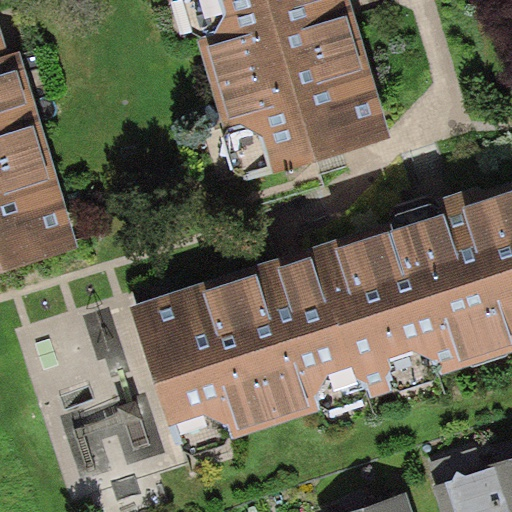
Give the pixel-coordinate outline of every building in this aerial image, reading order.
[(350,0),(183,0),(193,37),(198,42),(236,177),(242,181),(273,173),(273,181),(393,144),(350,0)] [(0,63),(11,59),(0,23),(0,63)] [(21,56),(11,59),(0,63),(0,277),(80,250),(21,56)] [(511,187),(338,242),(387,395),(511,355),(511,187)] [(181,461),(387,395),(338,242),(132,308),(181,461)] [(511,511),(511,444),(482,454),(480,448),(430,464),(438,489),(436,489),(443,511),(511,511)] [(414,511),(409,496),(358,511),(414,511)]
